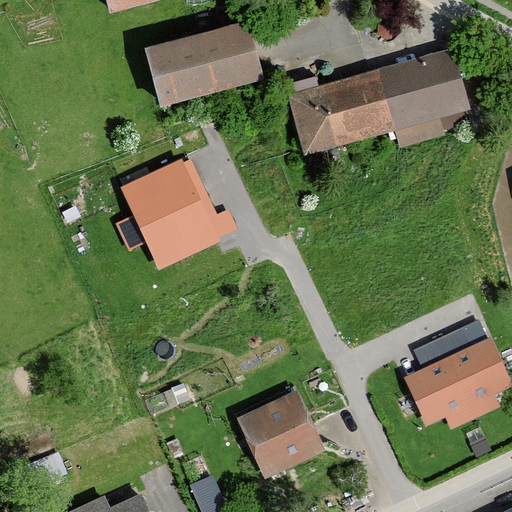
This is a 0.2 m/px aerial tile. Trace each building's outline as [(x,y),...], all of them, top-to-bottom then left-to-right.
[(104,0),(110,22),(190,0),(104,0)] [(248,31),(145,60),(161,117),(264,88),(248,31)] [(454,56),(287,103),(304,161),(470,113),(454,56)] [(232,203),(218,208),(195,151),(125,179),(159,262),(242,229),(232,203)] [(416,346),(424,362),(491,330),(483,313),(416,346)] [(511,395),(511,385),(494,346),(451,365),(478,424),(503,412),(498,402),(511,395)] [(478,424),(451,365),(407,385),(430,433),(449,425),(453,435),(478,424)] [(290,392),(230,418),(257,478),(317,452),(290,392)] [(11,441),(17,456),(57,441),(51,426),(11,441)] [(205,511),(229,511),(234,510),(217,470),(192,480),(205,511)] [(99,493),(61,511),(143,511),(134,493),(106,507),(99,493)]
